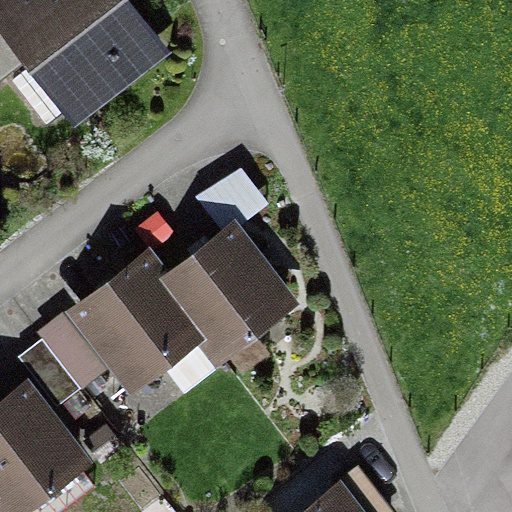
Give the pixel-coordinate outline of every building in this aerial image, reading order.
[(164,55),(119,0),(0,0),(0,37),(72,128),(164,55)] [(157,269),(204,334),(221,358),(301,301),(238,212),(157,269)] [(204,334),(157,269),(144,251),(65,307),(125,390),(204,334)] [(84,341),(63,357),(100,407),(121,392),(84,341)] [(0,395),(0,481),(20,509),(91,457),(31,373),(0,395)] [(367,511),(337,474),(290,511),(367,511)]
